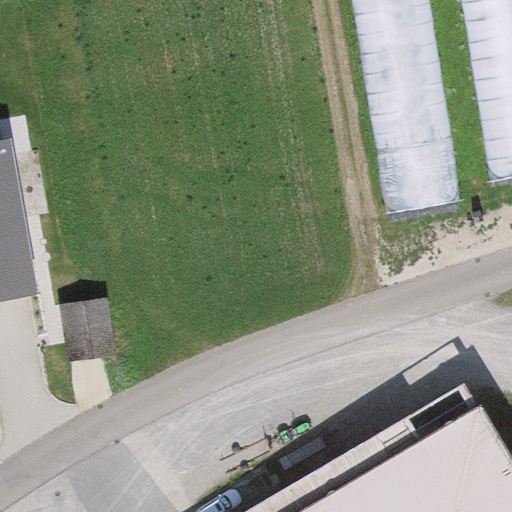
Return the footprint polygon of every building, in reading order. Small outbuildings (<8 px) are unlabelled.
[(511,48),(490,52),(506,183),(511,181),(511,48)] [(387,89),(395,211),(460,207),(452,85),(387,89)] [(0,302),(37,296),(11,148),(0,149),(0,302)] [(62,308),(71,363),(117,355),(108,300),(62,308)] [(511,511),(511,467),(466,389),(379,443),(258,511),(511,511)]
